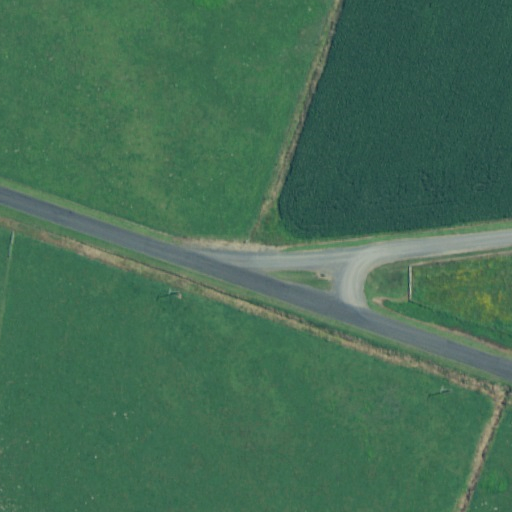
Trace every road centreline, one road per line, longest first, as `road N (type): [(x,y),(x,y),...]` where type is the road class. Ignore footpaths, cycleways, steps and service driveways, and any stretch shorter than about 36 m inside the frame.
road 1 (unclassified): [(203,265),(511,371)]
road 2 (unclassified): [(203,265),(299,261),(511,229)]
road 3 (unclassified): [(0,193),(203,265)]
